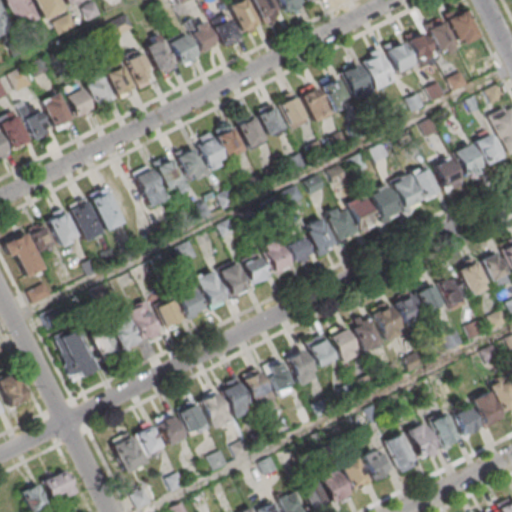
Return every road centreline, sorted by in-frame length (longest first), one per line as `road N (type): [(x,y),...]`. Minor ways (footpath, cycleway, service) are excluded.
road 1 (residential): [(511,198),(0,455)]
road 2 (residential): [(395,0),(0,198)]
road 3 (residential): [(110,511),(0,289)]
road 4 (residential): [(511,455),(400,511)]
